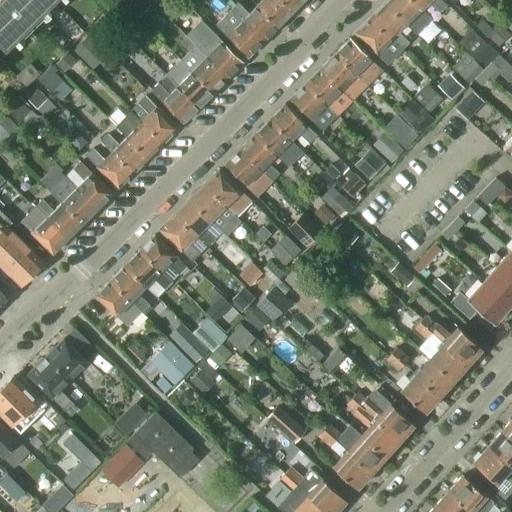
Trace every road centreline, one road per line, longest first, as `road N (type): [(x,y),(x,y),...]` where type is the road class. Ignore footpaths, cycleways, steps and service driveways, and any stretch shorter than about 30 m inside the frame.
road 1 (residential): [(0,341),(82,270),(336,0)]
road 2 (residential): [(382,511),(511,365)]
